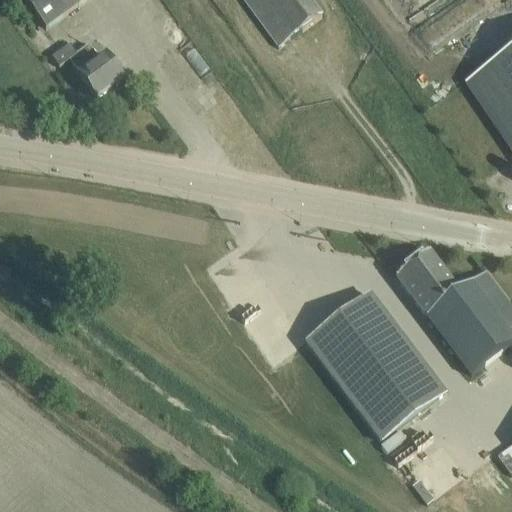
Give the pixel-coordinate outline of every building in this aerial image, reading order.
[(22,0),(46,31),(62,19),(88,0),(22,0)] [(308,0),(247,0),(244,2),(279,50),(322,19),(308,0)] [(52,60),(60,70),(70,62),(80,76),(79,77),(97,101),(123,82),(105,57),(99,61),(89,47),(77,56),(70,46),(52,60)] [(511,54),(468,85),(511,149),(511,54)] [(396,280),(408,296),(486,401),(511,382),(511,309),(498,290),(486,275),(460,295),(430,255),(396,280)] [(307,348),(380,445),(445,396),(372,299),(307,348)]
